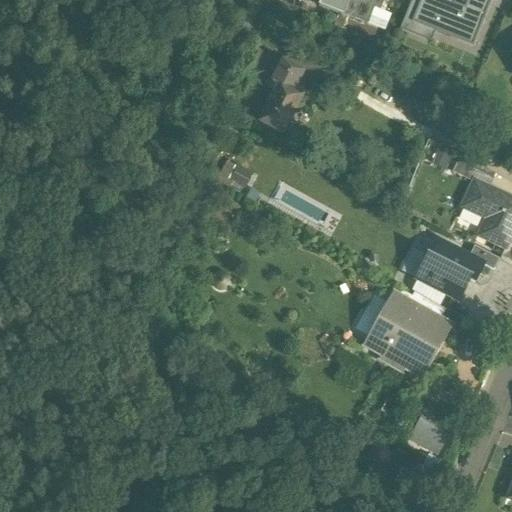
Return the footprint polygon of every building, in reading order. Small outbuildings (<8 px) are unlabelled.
[(321,0),(319,6),(340,14),(344,15),(349,0),(321,0)] [(360,0),(360,1),(357,0),(349,0),(344,15),(347,17),(368,25),(374,9),(380,12),(384,0),(360,0)] [(420,0),(419,4),(412,20),(453,36),(455,32),(475,39),(490,0),(420,0)] [(344,15),(340,14),(335,27),(342,30),(347,17),(344,15)] [(303,73),(283,63),(272,83),(279,87),(261,123),(283,134),(302,97),(293,92),(303,73)] [(440,148),(433,162),(446,169),(453,155),(440,148)] [(474,166),(460,159),(452,175),(466,182),(473,168),(474,166)] [(495,178),(473,168),(466,182),(473,185),(474,184),(487,191),(488,190),(489,190),(495,178)] [(511,201),(489,190),(488,190),(487,191),(474,184),(473,185),(462,210),(486,221),(478,239),(504,251),(511,234),(511,201)] [(469,259),(440,244),(432,260),(428,258),(416,281),(458,303),(468,282),(474,284),(483,267),(483,266),(469,259)] [(499,261),(474,248),(469,259),(483,266),(483,267),(493,272),(499,261)] [(444,311),(415,295),(408,307),(437,324),(444,311)] [(408,307),(396,301),(370,347),(386,356),(383,362),(400,372),(403,366),(420,375),(445,328),(437,324),(408,307)] [(431,410),(427,417),(454,436),(459,428),(431,410)] [(411,442),(442,458),(455,436),(423,419),(411,442)]
